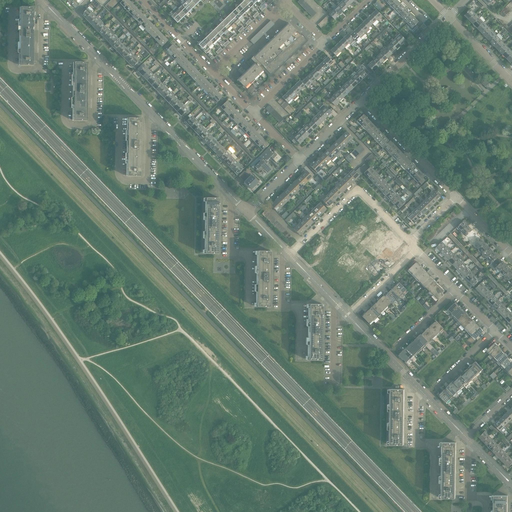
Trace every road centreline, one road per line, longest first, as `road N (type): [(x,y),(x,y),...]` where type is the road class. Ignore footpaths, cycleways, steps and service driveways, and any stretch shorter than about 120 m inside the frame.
road 1 (residential): [(290,255),(358,189),(409,243)]
road 2 (residential): [(120,114),(120,180),(146,180),(147,108)]
road 3 (residential): [(64,62),(65,120),(93,125),(93,53)]
road 4 (residential): [(12,9),(11,69),(39,70),(42,0)]
road 5 (residential): [(455,196),(363,100)]
road 6 (residential): [(432,499),(433,444),(415,444),(416,386)]
road 7 (residential): [(246,305),(247,251),(230,251),(231,195)]
road 8 (residential): [(298,358),(299,307),(282,307),(284,249)]
road 9 (tertiary): [(231,195),(147,108)]
